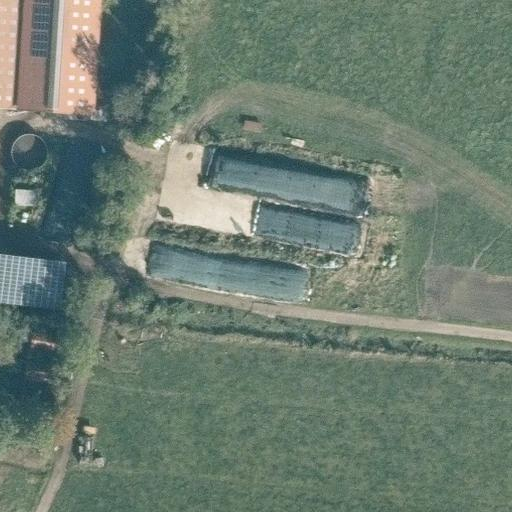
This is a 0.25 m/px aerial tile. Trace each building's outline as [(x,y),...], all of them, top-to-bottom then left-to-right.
[(17,0),(0,0),(0,100),(13,101),(17,0)] [(20,0),(15,102),(92,106),(97,0),(20,0)] [(75,246),(99,164),(69,156),(46,238),(75,246)] [(59,262),(0,255),(0,300),(54,307),(59,262)] [(61,332),(31,329),(29,353),(58,356),(61,332)] [(50,361),(24,359),(22,378),(49,379),(50,361)]
